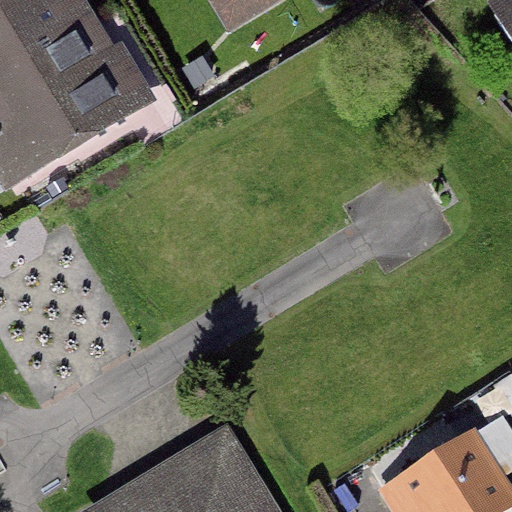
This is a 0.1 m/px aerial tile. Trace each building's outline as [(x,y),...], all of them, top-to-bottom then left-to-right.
[(0,0),(0,146),(20,180),(134,111),(97,48),(69,3),(67,0),(0,0)] [(222,0),(229,11),(247,0),(222,0)] [(511,7),(492,21),(511,51),(511,7)] [(465,442),(379,496),(389,511),(500,511),(506,508),(465,442)] [(260,511),(251,498),(238,494),(211,510),(210,511),(260,511)]
